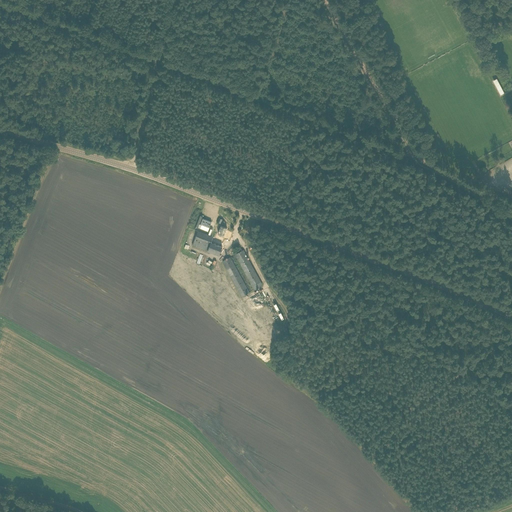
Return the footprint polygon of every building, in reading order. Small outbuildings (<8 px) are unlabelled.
[(494,79),(500,94),(505,92),(498,78),(494,79)] [(511,148),(510,145),(494,154),(496,158),(511,149),(511,148)] [(230,241),(233,234),(226,231),(227,229),(220,226),(216,238),(222,241),(223,238),(230,241)] [(235,254),(254,290),(262,285),(243,250),(242,250),(240,247),(235,251),(236,253),(235,254)] [(222,261),(241,296),(250,292),(231,256),(222,261)]
